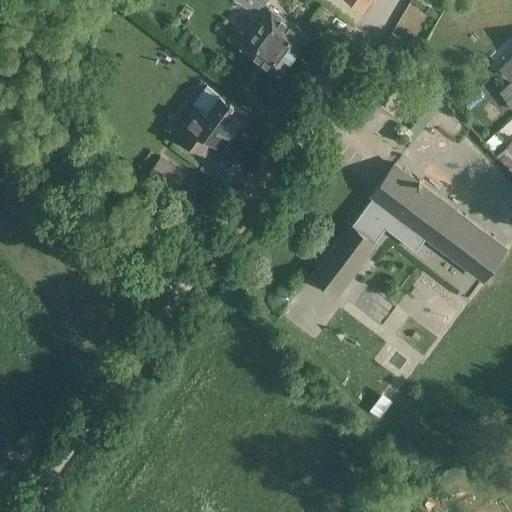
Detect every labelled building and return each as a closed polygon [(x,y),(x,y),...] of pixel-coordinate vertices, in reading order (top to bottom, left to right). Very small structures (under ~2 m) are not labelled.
[(257,0),(258,0),(256,3),(257,6),(267,14),(243,46),(242,47),(278,74),(307,35),(271,8),(264,3),(266,0),(257,0)] [(353,0),(365,8),(370,0),(353,0)] [(392,33),(383,47),(393,53),(401,39),(392,33)] [(511,55),(499,67),(508,77),(511,73),(511,55)] [(511,84),(509,82),(499,91),(506,99),(505,100),(511,107),(511,84)] [(205,155),(214,142),(224,149),(248,115),(234,105),(235,103),(231,100),(229,102),(220,95),(207,113),(195,104),(174,133),(205,155)] [(511,139),(497,153),(511,169),(511,139)] [(160,156),(148,173),(173,191),(185,174),(160,156)] [(506,249),(394,165),(372,194),(375,197),(354,225),(349,221),(309,275),(338,297),(379,243),(377,242),(387,228),(415,249),(426,235),(484,279),(506,249)] [(382,392),(369,409),(379,417),(392,400),(382,392)]
